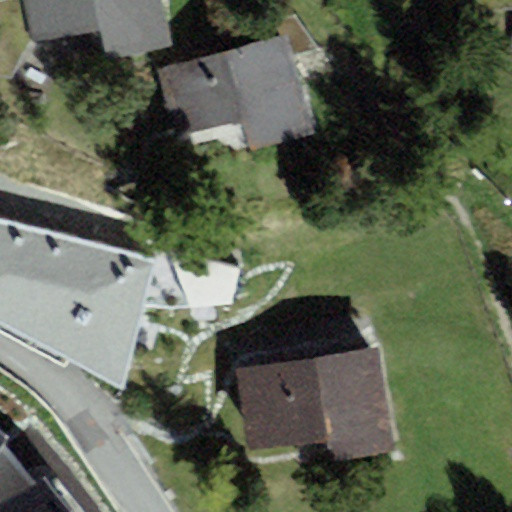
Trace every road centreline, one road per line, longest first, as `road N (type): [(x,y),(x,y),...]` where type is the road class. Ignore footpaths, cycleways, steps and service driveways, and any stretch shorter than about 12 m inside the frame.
road 1 (track): [(316,36),(467,224),(511,355)]
road 2 (residential): [(148,511),(70,400),(0,344)]
